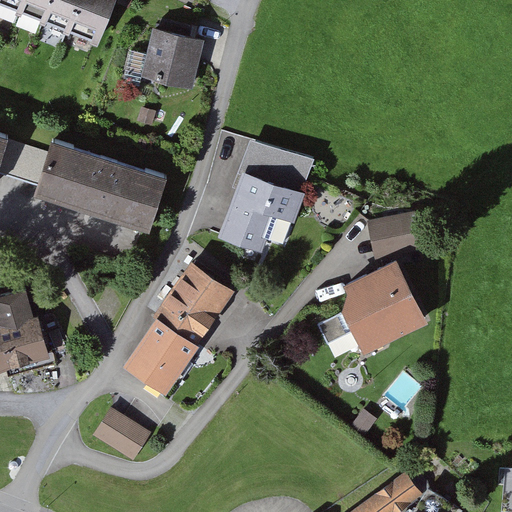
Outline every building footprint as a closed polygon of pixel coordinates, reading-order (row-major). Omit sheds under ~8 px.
[(0,0),(0,11),(16,17),(22,0),(0,0)] [(22,0),(16,17),(41,27),(51,0),(22,0)] [(51,0),(41,27),(66,36),(79,0),(51,0)] [(97,48),(114,0),(79,0),(66,36),(97,48)] [(144,80),(192,90),(203,40),(192,37),(195,26),(164,19),(161,31),(155,29),(144,80)] [(10,137),(0,133),(0,171),(41,184),(50,153),(8,140),(10,137)] [(286,246),(314,160),(253,140),(221,237),(266,252),(270,241),(286,246)] [(168,177),(54,142),(50,153),(41,184),(37,194),(151,230),(168,177)] [(369,221),(377,259),(423,250),(416,212),(369,221)] [(426,320),(395,259),(344,285),(354,305),(343,310),(364,352),(426,320)] [(155,314),(156,315),(198,344),(235,290),(191,260),(155,314)] [(0,370),(52,355),(40,315),(36,316),(27,289),(0,296),(0,370)] [(198,344),(156,315),(123,364),(173,397),(196,363),(190,359),(200,345),(198,344)] [(113,406),(96,434),(135,459),(153,431),(113,406)] [(355,424),(368,434),(379,419),(366,409),(355,424)] [(400,511),(425,494),(407,469),(350,511),(400,511)]
